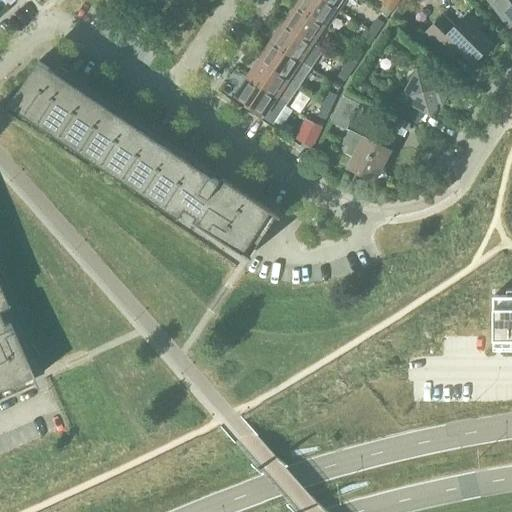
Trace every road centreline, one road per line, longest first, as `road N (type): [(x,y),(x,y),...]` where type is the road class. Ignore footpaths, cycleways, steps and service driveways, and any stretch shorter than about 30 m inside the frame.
road 1 (residential): [(172,101),(303,192),(363,222),(412,215),(449,198),(511,110)]
road 2 (primary): [(511,427),(360,459),(204,511)]
road 3 (residential): [(0,61),(36,29),(69,34),(172,101)]
road 4 (primary): [(362,511),(511,479)]
